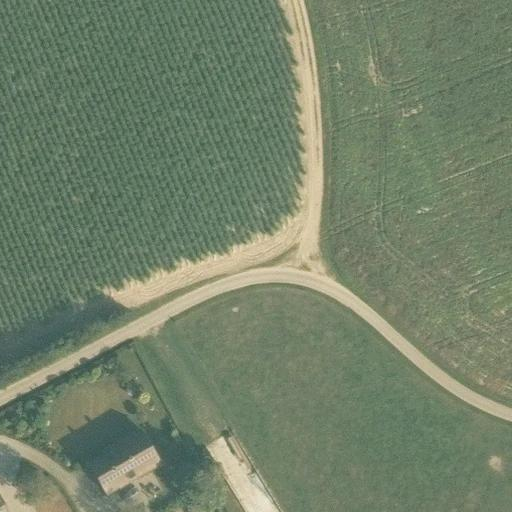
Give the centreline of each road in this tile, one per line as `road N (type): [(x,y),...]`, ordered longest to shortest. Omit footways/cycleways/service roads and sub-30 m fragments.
road 1 (unclassified): [(266,273),(218,286),(0,402)]
road 2 (track): [(331,289),(312,237),(321,130),(295,0)]
road 3 (unclassified): [(266,273),(331,289),(439,378),(511,415)]
